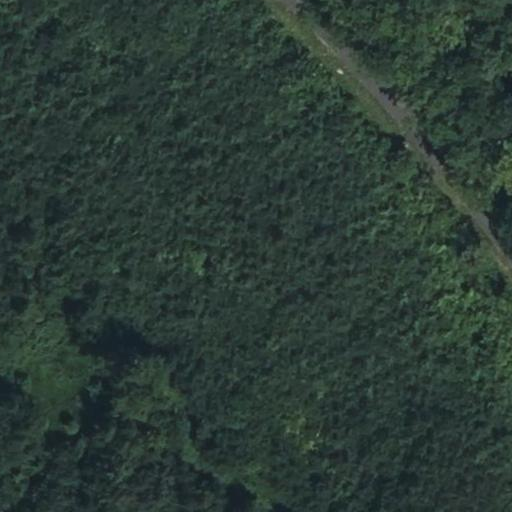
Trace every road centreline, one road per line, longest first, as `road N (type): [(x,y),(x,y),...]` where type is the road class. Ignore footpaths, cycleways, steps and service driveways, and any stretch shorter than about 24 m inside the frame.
road 1 (track): [(270,511),(171,365),(0,222)]
road 2 (tertiary): [(511,274),(268,0)]
